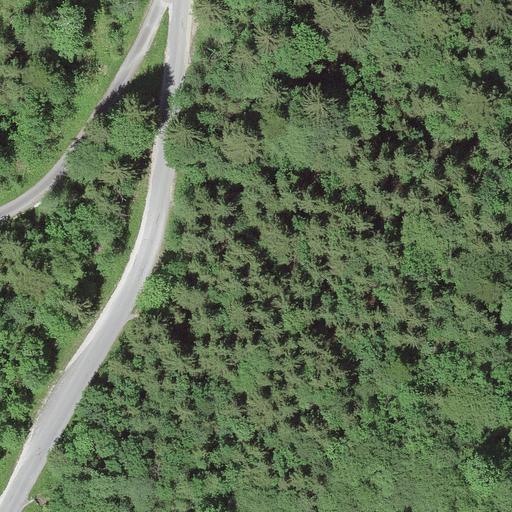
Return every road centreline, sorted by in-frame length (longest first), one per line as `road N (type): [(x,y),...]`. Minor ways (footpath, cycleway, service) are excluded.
road 1 (unclassified): [(181,0),(157,210),(143,262),(6,511)]
road 2 (track): [(166,0),(46,188),(0,218)]
